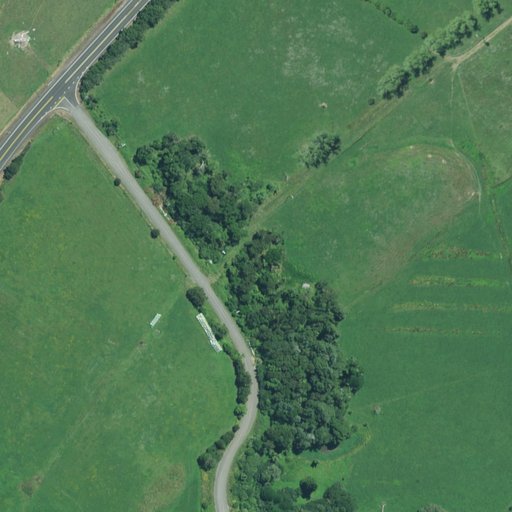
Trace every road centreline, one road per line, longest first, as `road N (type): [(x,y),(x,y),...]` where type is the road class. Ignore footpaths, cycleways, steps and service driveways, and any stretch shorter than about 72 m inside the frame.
road 1 (unclassified): [(223,511),(222,473),(255,393),(250,362),(218,303),(58,90)]
road 2 (primary): [(58,90),(141,0)]
